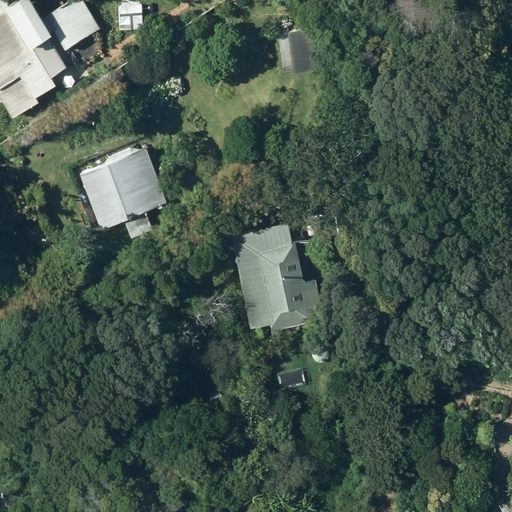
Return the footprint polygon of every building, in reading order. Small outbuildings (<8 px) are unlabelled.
[(0,97),(12,118),(37,105),(33,99),(54,87),(49,78),(66,68),(49,38),(51,36),(29,0),(23,0),(0,13),(0,97)] [(100,30),(82,0),(69,0),(45,14),(66,49),(100,30)] [(143,3),(117,2),(115,30),(141,31),(143,3)] [(293,74),(322,70),(317,29),(288,32),(293,74)] [(77,176),(101,230),(123,221),(131,239),(152,230),(144,212),(166,203),(143,149),(77,176)] [(232,236),(250,328),(270,325),(272,336),(285,333),(284,327),(306,323),(305,319),(323,316),(316,279),(303,282),(292,225),(232,236)]
